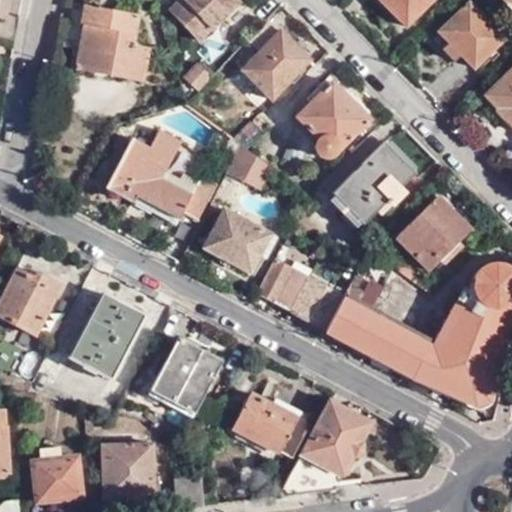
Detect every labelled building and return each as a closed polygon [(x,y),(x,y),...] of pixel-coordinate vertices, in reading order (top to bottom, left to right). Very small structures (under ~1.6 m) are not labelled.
[(183,0),(169,15),(199,45),(239,4),(234,0),(183,0)] [(433,0),(379,0),(406,26),(433,0)] [(511,0),(499,0),(511,12),(511,0)] [(502,38),(467,3),(438,31),(473,66),(502,38)] [(131,45),(136,18),(83,5),(79,24),(82,24),(74,68),(141,83),(147,50),(131,45)] [(284,38),(266,21),(246,42),(255,51),(236,69),(238,71),(231,78),(240,88),(248,80),(267,99),(306,60),(298,52),(303,47),(289,33),(284,38)] [(511,61),(480,93),(486,100),(482,104),(498,119),(502,115),(511,126),(511,61)] [(180,84),(188,107),(216,76),(202,62),(180,84)] [(333,85),(336,82),(328,73),(303,99),(306,103),(292,117),(311,137),(309,147),(311,154),(319,159),(328,157),(366,119),(333,85)] [(246,150),(263,130),(253,120),(245,128),(240,123),(228,136),(233,139),(244,148),(246,150)] [(163,173),(180,142),(159,130),(149,150),(133,141),(106,192),(130,206),(126,216),(145,225),(150,217),(174,230),(183,216),(197,222),(217,185),(201,177),(198,183),(183,176),(179,181),(163,173)] [(240,155),(244,148),(233,139),(228,147),(240,155)] [(411,169),(382,139),(331,190),(361,220),(384,198),(389,201),(401,188),(397,184),(411,169)] [(258,194),(272,168),(246,150),(244,148),(240,155),(227,177),(258,194)] [(469,226),(436,192),(395,234),(430,268),(469,226)] [(265,246),(270,235),(225,210),(204,249),(254,276),(269,250),(265,246)] [(0,320),(31,338),(59,286),(23,266),(29,255),(24,252),(0,295),(0,320)] [(256,297),(325,333),(341,302),(343,296),(275,259),(256,297)] [(427,291),(431,285),(396,259),(392,265),(427,291)] [(341,302),(325,333),(397,371),(395,374),(402,377),(403,374),(471,404),(487,400),(511,300),(511,272),(510,268),(502,262),(489,260),(478,266),(434,348),(341,302)] [(108,381),(143,317),(101,294),(66,358),(108,381)] [(193,413),(222,362),(177,339),(149,390),(193,413)] [(292,457),(313,422),(283,404),(280,409),(265,401),(275,384),(269,380),(260,398),(249,392),(231,428),(277,453),(279,451),(292,457)] [(31,394),(14,396),(14,407),(36,405),(39,398),(31,394)] [(329,402),(278,496),(361,485),(361,479),(338,481),(370,422),(329,402)] [(5,426),(4,411),(0,411),(0,474),(8,475),(7,427),(5,426)] [(154,500),(156,445),(103,444),(103,498),(154,500)] [(414,471),(424,477),(439,449),(429,444),(414,471)] [(61,459),(59,448),(38,450),(39,461),(31,462),(36,501),(55,500),(56,506),(63,505),(63,499),(81,498),(77,457),(61,459)] [(175,481),(178,510),(202,507),(197,478),(175,481)] [(0,505),(0,511),(19,511),(18,501),(5,502),(0,505)]
